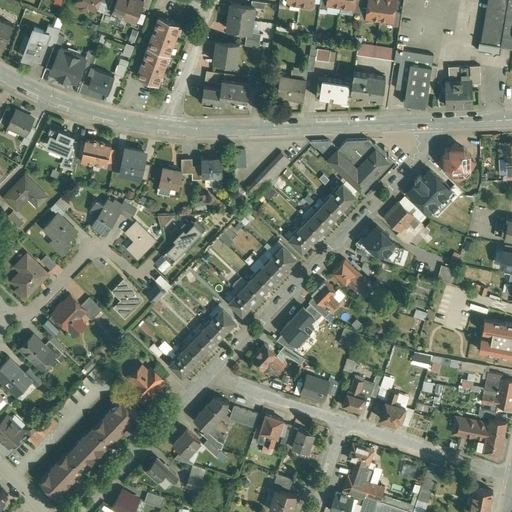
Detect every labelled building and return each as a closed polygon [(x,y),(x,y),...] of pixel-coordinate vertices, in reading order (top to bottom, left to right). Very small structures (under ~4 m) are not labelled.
[(77,0),(77,2),(96,9),(99,0),(77,0)] [(108,0),(107,2),(105,8),(113,11),(116,0),(108,0)] [(144,1),(140,0),(116,0),(113,11),(112,12),(136,22),(143,5),(144,1)] [(266,2),(255,0),(252,0),(251,5),(255,6),(255,7),(265,8),(266,2)] [(362,0),(355,0),(354,8),(353,12),(360,13),(361,7),(362,0)] [(382,0),(369,0),(368,8),(367,18),(380,20),(382,0)] [(396,0),(382,0),(380,20),(393,21),(395,12),(396,0)] [(511,0),(491,0),(484,41),(480,40),(478,49),(492,52),(494,55),(497,53),(501,53),(502,45),(511,46),(511,0)] [(251,5),(231,2),(229,15),(253,19),(255,7),(255,6),(251,5)] [(368,8),(361,7),(360,13),(359,21),(366,22),(367,18),(368,8)] [(401,13),(395,12),(393,21),(393,26),(399,27),(401,13)] [(182,23),(159,15),(137,75),(159,84),(182,23)] [(253,19),(229,15),(227,28),(247,31),(251,32),(251,31),(253,19)] [(13,24),(0,18),(0,42),(3,44),(3,43),(6,44),(13,24)] [(61,28),(49,24),(46,31),(50,33),(46,42),(54,45),(59,34),(61,28)] [(35,27),(24,56),(32,59),(33,56),(40,59),(46,42),(50,33),(46,31),(35,27)] [(134,30),(131,40),(136,41),(139,31),(134,30)] [(261,33),(251,31),(251,32),(247,31),(247,37),(260,39),(261,33)] [(59,34),(54,45),(53,51),(58,53),(60,47),(61,47),(65,36),(59,34)] [(260,39),(247,37),(245,44),(259,46),(260,39)] [(240,43),(228,41),(228,42),(218,41),(218,40),(217,40),(214,61),(233,63),(235,52),(238,52),(240,43)] [(128,42),(124,54),(132,56),(136,45),(128,42)] [(397,48),(367,43),(365,56),(394,60),(395,60),(397,48)] [(61,47),(60,47),(58,53),(51,71),(63,75),(62,76),(74,81),(74,79),(78,80),(83,66),(86,57),(61,47)] [(331,50),(318,48),(316,55),(316,59),(329,61),(331,50)] [(434,54),(397,48),(395,60),(400,61),(396,87),(428,93),(434,54)] [(95,52),(89,49),(86,57),(83,66),(88,69),(95,52)] [(311,54),(285,50),(282,64),(293,66),(308,69),(311,54)] [(316,55),(311,54),(308,69),(314,70),(316,59),(316,55)] [(128,65),(119,62),(115,73),(124,76),(128,65)] [(480,64),(449,65),(450,76),(448,76),(448,79),(472,78),(472,83),(481,82),(480,64)] [(293,66),(291,76),(281,74),(278,94),(290,96),(289,99),(303,101),(308,69),(293,66)] [(115,75),(95,68),(98,69),(95,76),(92,75),(89,85),(109,92),(115,75)] [(219,71),(207,69),(205,80),(217,82),(219,71)] [(386,76),(354,71),(353,81),(351,95),(382,100),(386,76)] [(353,81),(319,75),(316,96),(350,101),(351,95),(353,81)] [(268,79),(257,77),(255,89),(266,91),(268,79)] [(221,87),(205,84),(202,99),(214,100),(213,103),(223,105),(223,103),(232,104),(232,102),(241,104),(241,99),(248,100),(250,82),(223,78),(221,87)] [(448,79),(446,79),(447,105),(448,105),(447,105),(455,104),(455,105),(456,105),(456,104),(464,104),(464,105),(465,105),(465,104),(473,104),(473,105),(473,104),(472,83),(472,78),(448,79)] [(34,117),(16,109),(9,126),(26,134),(30,126),(34,117)] [(75,134),(52,124),(49,131),(53,133),(48,143),(68,152),(73,141),(72,141),(75,134)] [(36,129),(30,126),(26,134),(22,142),(29,145),(36,129)] [(99,140),(86,137),(86,141),(83,155),(82,158),(95,161),(99,140)] [(374,143),(370,138),(347,139),(339,148),(330,139),(312,140),(312,141),(366,193),(396,161),(376,141),(374,143)] [(86,141),(79,140),(79,143),(76,153),(83,155),(86,141)] [(113,143),(99,140),(95,161),(108,164),(109,160),(112,147),(113,143)] [(73,141),(68,152),(63,164),(73,166),(76,153),(79,143),(73,141)] [(468,150),(464,146),(461,146),(457,143),(454,143),(450,147),(447,147),(445,150),(445,153),(439,159),(459,178),(465,172),(468,172),(470,169),(470,166),(474,162),(474,159),(466,152),(468,150)] [(145,151),(126,146),(121,170),(122,170),(122,169),(142,173),(142,174),(143,174),(145,162),(143,161),(145,151)] [(118,148),(112,147),(109,160),(115,161),(118,148)] [(235,166),(248,166),(248,148),(235,148),(235,166)] [(282,151),(246,188),(245,188),(254,197),(290,159),(291,159),(282,150),(281,151),(282,151)] [(193,157),(182,158),(183,170),(183,172),(193,171),(193,165),(193,157)] [(222,157),(203,158),(203,164),(204,174),(213,173),(213,185),(223,185),(222,157)] [(151,163),(145,162),(143,174),(142,177),(148,178),(151,163)] [(203,164),(193,165),(193,171),(193,178),(204,177),(204,174),(203,164)] [(414,183),(407,190),(429,211),(454,184),(432,164),(422,174),(420,172),(411,181),(414,183)] [(183,170),(164,166),(160,184),(159,186),(160,186),(159,191),(160,192),(160,189),(169,191),(169,190),(171,184),(180,186),(183,172),(183,170)] [(26,175),(18,183),(17,182),(5,195),(17,207),(30,194),(37,201),(44,194),(46,196),(47,195),(25,174),(26,175)] [(326,201),(322,205),(320,204),(317,207),(315,205),(312,208),(314,210),(311,214),(313,215),(309,219),(307,218),(304,216),(303,217),(305,219),(302,223),(304,225),(300,228),(298,227),(296,225),(294,226),(297,229),(293,232),(295,234),(291,238),(303,250),(356,195),(344,183),(340,187),(338,185),(335,189),(332,186),(331,188),(333,190),(333,191),(335,192),(331,196),(329,195),(326,198),(324,195),(322,197),(325,199),(324,200),(326,201)] [(105,203),(97,198),(90,210),(91,208),(100,214),(93,225),(91,224),(91,225),(106,234),(121,211),(125,203),(123,202),(115,197),(113,200),(108,197),(105,203)] [(132,204),(124,199),(123,202),(125,203),(121,211),(126,214),(132,204)] [(399,200),(385,215),(400,230),(397,234),(403,240),(408,242),(420,229),(417,225),(420,221),(414,215),(399,201),(400,201),(399,200)] [(66,211),(56,201),(51,206),(58,213),(58,212),(62,216),(66,211)] [(138,207),(132,204),(126,214),(131,217),(138,207)] [(25,221),(13,210),(8,215),(19,227),(25,221)] [(62,216),(58,212),(58,213),(46,226),(58,238),(54,243),(63,252),(71,244),(67,241),(77,230),(72,225),(71,226),(62,218),(63,217),(62,216)] [(511,218),(509,218),(508,221),(504,221),(502,232),(506,233),(505,237),(511,238),(511,218)] [(157,239),(137,219),(126,231),(136,241),(129,248),(139,257),(157,239)] [(206,230),(195,220),(190,226),(186,222),(172,236),(176,240),(164,254),(167,257),(159,265),(167,272),(206,230)] [(376,222),(361,238),(379,254),(383,250),(386,252),(391,246),(390,244),(394,239),(376,222)] [(230,245),(235,240),(232,237),(237,232),(230,225),(220,237),(230,245)] [(284,245),(280,249),(278,248),(275,251),(272,249),(271,250),(274,253),(273,253),(275,255),(271,259),(269,257),(266,260),(264,258),(262,259),(265,262),(266,264),(262,268),(261,266),(257,270),(255,267),(252,270),(255,273),(251,276),(253,277),(249,282),(247,280),(244,278),(243,279),(245,282),(242,285),(244,287),(240,291),(238,289),(236,287),(234,288),(237,291),(233,294),(235,296),(231,301),(243,312),(296,257),(284,245)] [(511,269),(511,248),(501,247),(497,268),(511,269)] [(26,267),(14,279),(28,293),(48,273),(28,254),(20,262),(26,267)] [(57,264),(47,254),(42,259),(52,269),(57,264)] [(374,258),(363,254),(361,260),(372,263),(374,258)] [(374,285),(345,258),(341,262),(336,267),(337,267),(332,272),(345,283),(348,280),(364,295),(374,285)] [(434,278),(451,282),(455,268),(438,263),(434,278)] [(226,277),(235,285),(243,276),(234,268),(226,277)] [(173,284),(162,272),(154,279),(156,282),(166,291),(173,284)] [(144,298),(124,278),(113,289),(122,298),(115,305),(126,316),(144,298)] [(336,290),(325,279),(312,292),(323,303),(327,299),(335,307),(340,301),(333,294),(336,290)] [(166,291),(156,282),(146,292),(156,301),(166,291)] [(489,286),(482,284),(479,292),(486,294),(489,286)] [(486,294),(479,292),(475,307),(497,314),(502,300),(486,294)] [(72,294),(53,313),(68,328),(69,327),(76,335),(84,326),(77,319),(84,311),(87,309),(82,304),(72,294)] [(103,308),(90,295),(82,304),(87,309),(84,311),(92,318),(103,308)] [(329,312),(314,296),(309,301),(311,303),(322,313),(325,316),(329,312)] [(322,313),(311,303),(306,308),(315,316),(314,316),(317,319),(322,313)] [(304,306),(282,329),(284,331),(297,343),(300,346),(311,335),(308,332),(314,326),(309,322),(314,316),(315,316),(306,308),(304,306)] [(197,332),(195,329),(192,333),(194,335),(191,338),(193,340),(189,344),(187,342),(184,340),(183,341),(186,344),(182,347),(184,349),(180,353),(179,351),(178,351),(176,349),(174,350),(177,353),(173,356),(175,358),(171,363),(183,375),(236,319),(224,308),(220,312),(218,310),(215,314),(212,311),(211,312),(214,315),(213,315),(215,317),(211,321),(209,319),(206,323),(203,320),(202,322),(205,324),(204,324),(206,326),(202,330),(201,328),(197,332)] [(58,335),(63,329),(51,317),(45,323),(58,335)] [(345,327),(340,343),(352,347),(357,330),(345,327)] [(297,343),(284,331),(277,339),(285,345),(285,344),(292,349),(297,343)] [(511,332),(505,331),(502,345),(500,357),(511,359),(511,332)] [(33,334),(21,347),(36,362),(42,356),(49,362),(55,355),(48,349),(49,349),(44,345),(33,334)] [(63,352),(50,339),(44,345),(49,349),(48,349),(55,355),(57,358),(63,352)] [(502,345),(479,340),(476,356),(486,357),(487,354),(500,357),(502,345)] [(278,354),(265,342),(251,357),(264,369),(268,365),(277,373),(284,367),(278,362),(281,360),(276,356),(278,354)] [(292,349),(285,344),(285,345),(281,350),(298,361),(302,356),(292,349)] [(467,350),(444,345),(442,356),(461,360),(465,360),(467,350)] [(411,360),(428,362),(429,352),(411,351),(411,360)] [(430,369),(437,370),(439,355),(431,354),(430,369)] [(344,357),(340,368),(349,370),(353,359),(344,357)] [(25,372),(10,358),(2,366),(0,368),(0,377),(17,394),(24,386),(25,387),(31,380),(32,379),(25,372)] [(465,360),(461,360),(460,367),(485,372),(486,364),(465,360)] [(169,372),(159,363),(154,368),(164,377),(169,372)] [(43,379),(31,366),(25,372),(32,379),(31,380),(37,386),(43,379)] [(144,366),(138,372),(138,373),(132,379),(136,382),(132,387),(131,386),(130,387),(145,400),(144,399),(150,393),(151,393),(158,387),(156,385),(158,383),(161,386),(167,380),(164,377),(154,368),(150,372),(144,366)] [(503,374),(487,371),(484,388),(511,393),(511,379),(503,378),(503,374)] [(329,381),(308,375),(303,392),(324,399),(327,391),(330,382),(329,381)] [(340,381),(331,375),(329,381),(330,382),(327,391),(335,394),(340,381)] [(364,380),(355,377),(351,389),(360,392),(364,381),(364,380)] [(383,380),(376,377),(374,384),(371,394),(378,397),(381,385),(383,380)] [(430,391),(432,382),(421,380),(420,389),(430,391)] [(374,384),(364,381),(360,392),(367,395),(368,393),(371,394),(374,384)] [(392,389),(381,385),(378,397),(383,398),(384,395),(389,396),(392,389)] [(14,399),(1,386),(0,386),(0,393),(3,396),(2,397),(9,403),(14,399)] [(351,389),(349,388),(343,405),(362,411),(367,395),(360,392),(351,389)] [(399,391),(392,389),(389,396),(388,400),(395,403),(399,391)] [(511,404),(511,393),(499,391),(499,396),(491,394),(490,401),(511,405),(511,404)] [(218,397),(217,396),(206,408),(212,414),(219,420),(221,417),(230,408),(228,407),(218,397)] [(230,401),(219,397),(218,397),(228,407),(230,401)] [(78,445),(70,454),(69,453),(60,463),(57,463),(51,469),(51,472),(42,481),(57,495),(68,483),(69,483),(69,482),(71,480),(72,480),(72,479),(83,468),(84,468),(95,456),(96,456),(96,455),(98,453),(99,453),(99,452),(110,441),(111,441),(123,429),(123,430),(123,429),(123,428),(125,426),(126,426),(138,414),(123,400),(114,409),(111,409),(105,415),(105,418),(97,427),(96,426),(87,436),(84,436),(78,442),(78,445)] [(388,400),(386,400),(380,418),(397,423),(398,419),(401,420),(406,406),(395,403),(388,400)] [(260,413),(235,405),(230,418),(255,427),(260,413)] [(212,414),(206,408),(196,419),(209,430),(209,431),(217,422),(211,416),(212,414)] [(425,415),(414,411),(409,425),(426,430),(429,420),(424,418),(425,415)] [(284,419),(267,413),(261,429),(268,432),(278,435),(284,419)] [(7,414),(0,421),(0,437),(9,446),(24,431),(7,414)] [(230,425),(221,417),(219,420),(212,414),(211,416),(217,422),(225,430),(226,429),(230,425)] [(59,422),(51,415),(47,419),(55,426),(59,422)] [(488,423),(460,417),(457,433),(485,438),(488,423)] [(507,420),(489,417),(488,423),(485,438),(485,441),(483,449),(498,453),(501,451),(507,420)] [(33,418),(24,427),(31,434),(40,425),(33,418)] [(55,426),(47,419),(43,423),(51,430),(55,426)] [(217,422),(209,431),(209,430),(204,435),(208,439),(219,448),(222,449),(225,443),(218,439),(225,431),(225,432),(227,430),(226,429),(225,430),(217,422)] [(51,430),(43,423),(39,427),(47,434),(51,430)] [(294,425),(288,423),(283,436),(290,438),(294,425)] [(47,434),(39,427),(36,431),(43,438),(47,434)] [(294,427),(287,446),(293,448),(293,446),(299,429),(294,427)] [(202,441),(188,428),(174,443),(182,450),(183,449),(189,454),(202,441)] [(314,433),(299,428),(299,429),(293,446),(294,446),(295,444),(300,446),(299,448),(308,451),(314,433)] [(43,438),(36,431),(32,435),(40,442),(43,438)] [(278,435),(268,432),(265,443),(274,446),(278,435)] [(40,442),(32,435),(28,439),(36,446),(40,442)] [(219,448),(208,439),(204,443),(217,456),(222,451),(219,448)] [(485,441),(475,439),(473,447),(483,449),(485,441)] [(373,449),(353,442),(348,457),(357,460),(354,467),(353,466),(351,474),(348,473),(343,488),(377,499),(380,500),(383,490),(375,488),(377,483),(369,480),(375,463),(369,461),(373,449)] [(274,446),(265,443),(262,450),(272,453),(274,446)] [(158,457),(147,468),(158,478),(164,472),(175,482),(179,477),(158,457)] [(206,477),(208,468),(195,464),(193,473),(206,477)] [(293,478),(278,473),(275,481),(283,483),(281,488),(289,491),(293,478)] [(203,478),(190,474),(186,485),(199,489),(203,478)] [(433,478),(426,475),(418,498),(426,500),(433,478)] [(415,492),(418,484),(412,482),(410,490),(415,492)] [(482,489),(472,487),(467,511),(470,511),(487,511),(493,488),(483,486),(482,489)] [(289,491),(281,488),(277,500),(274,499),(271,509),(280,511),(291,511),(298,494),(289,491)] [(375,511),(377,499),(343,488),(342,492),(358,497),(356,501),(362,503),(359,511),(375,511)] [(342,492),(337,490),(330,508),(341,511),(348,511),(350,509),(353,510),(356,501),(358,497),(342,492)] [(130,496),(122,491),(113,507),(121,511),(131,511),(139,499),(133,495),(130,496)] [(165,497),(148,491),(145,501),(139,499),(161,507),(165,497)] [(414,511),(391,504),(380,500),(377,499),(375,511),(414,511)] [(99,508),(106,511),(113,511),(115,510),(102,503),(99,508)]
